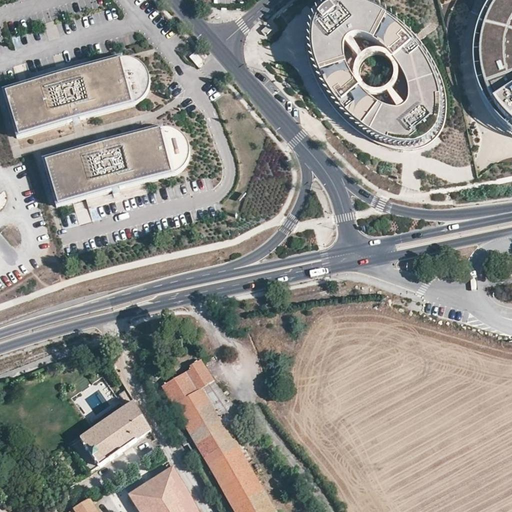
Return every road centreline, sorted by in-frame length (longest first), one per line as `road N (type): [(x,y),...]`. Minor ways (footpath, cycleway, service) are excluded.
road 1 (secondary): [(297,139),(306,181),(301,204),(272,242),(232,265),(89,306)]
road 2 (secondary): [(353,249),(89,306)]
road 3 (secondary): [(511,209),(436,214),(382,203),(297,139)]
road 4 (unclassified): [(100,321),(209,511)]
road 5 (secondary): [(152,307),(163,297),(356,257)]
road 6 (secondary): [(152,307),(358,265)]
road 7 (secondary): [(358,265),(511,232)]
road 8 (tertiary): [(297,139),(337,190),(353,249)]
road 9 (unclassified): [(358,265),(452,297),(478,297)]
road 10 (tertiary): [(297,139),(218,47)]
